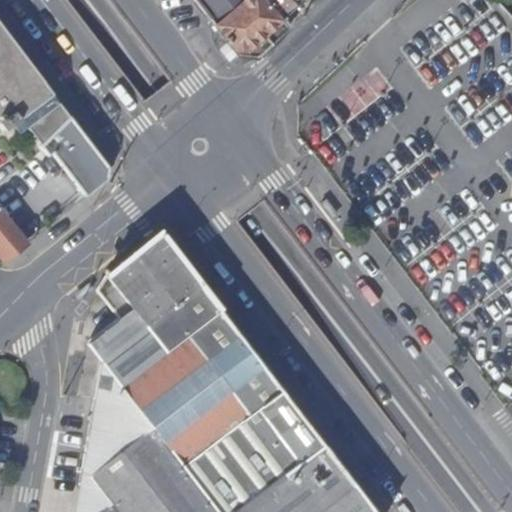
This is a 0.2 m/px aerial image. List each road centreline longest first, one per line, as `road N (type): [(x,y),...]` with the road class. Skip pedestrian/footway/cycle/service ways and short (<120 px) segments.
road 1 (primary): [(478,511),(86,0)]
road 2 (primary): [(511,494),(232,123)]
road 3 (primary): [(173,174),(435,511)]
road 4 (primary): [(39,0),(173,174)]
road 5 (residential): [(25,511),(46,385),(18,306)]
road 6 (secondary): [(18,306),(173,174)]
road 7 (secondary): [(353,0),(232,123)]
road 8 (primary): [(232,123),(133,0)]
